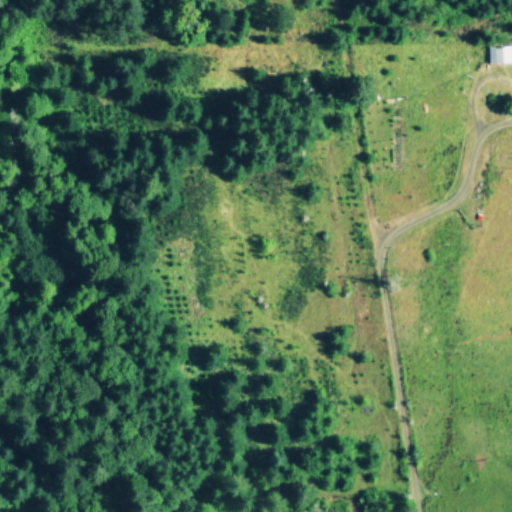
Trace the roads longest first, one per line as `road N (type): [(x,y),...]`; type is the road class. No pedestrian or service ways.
road 1 (track): [(419,511),(333,0)]
road 2 (track): [(374,242),(452,193),(478,132),(511,118)]
